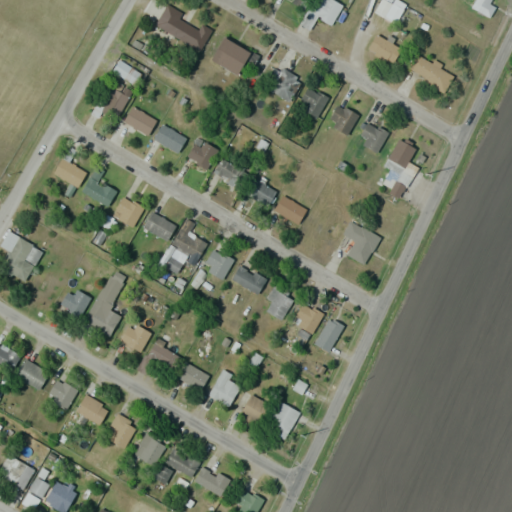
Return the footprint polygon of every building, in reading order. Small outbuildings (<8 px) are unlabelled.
[(310,28),(317,16),(331,25),(342,6),(332,0),(312,0),(299,21),(310,28)] [(490,0),(475,0),(472,5),(490,15),(495,6),(489,2),(490,0)] [(402,5),(392,1),(386,16),(396,20),(402,5)] [(199,28),(178,19),(182,12),(165,4),(154,28),(201,49),(210,28),(201,24),(199,28)] [(390,63),(400,50),(378,33),(367,46),(390,63)] [(258,56),(223,37),(211,60),(238,74),(243,66),(250,70),(258,56)] [(443,92),(453,75),(416,52),(406,68),(443,92)] [(134,84),(141,74),(119,59),(112,69),(134,84)] [(272,68),(267,92),(293,98),(299,75),(272,68)] [(100,106),(117,116),(128,96),(112,86),(100,106)] [(328,97),(308,86),(297,107),(316,117),(328,97)] [(357,114),(338,104),(327,123),(347,134),(357,114)] [(156,119),(132,105),(123,121),(147,135),(156,119)] [(376,152),(387,133),(369,121),(357,140),(376,152)] [(153,138),(176,153),(186,138),(162,123),(153,138)] [(415,146),(398,138),(384,166),(399,173),(390,192),(401,197),(416,166),(408,162),(415,146)] [(217,149),(203,141),(191,161),(205,169),(217,149)] [(236,189),(247,174),(222,157),(211,172),(236,189)] [(77,187),(86,172),(62,158),(53,172),(77,187)] [(115,193),(99,177),(103,173),(97,168),(81,185),(103,207),(115,193)] [(268,206),(276,190),(253,178),(245,193),(268,206)] [(297,224),(306,210),(283,194),(273,208),(297,224)] [(131,226),(143,207),(124,195),(112,214),(131,226)] [(175,225),(151,210),(142,226),(166,240),(175,225)] [(172,242),(197,258),(206,243),(187,232),(192,224),(186,220),(172,242)] [(342,233),(354,240),(346,255),(364,264),(379,236),(349,220),(342,233)] [(0,264),(0,268),(24,282),(42,250),(8,231),(0,245),(8,250),(0,264)] [(177,273),(186,254),(172,248),(163,267),(177,273)] [(233,259),(213,248),(203,267),(222,278),(233,259)] [(266,279),(239,264),(231,279),(257,294),(266,279)] [(127,276),(113,268),(83,320),(109,335),(120,316),(108,309),(127,276)] [(261,308),(280,319),(294,298),(275,286),(261,308)] [(72,295),(65,292),(59,305),(80,315),(90,296),(75,289),(72,295)] [(322,313),(302,303),(293,324),(312,333),(322,313)] [(314,343),(328,351),(343,325),(329,317),(314,343)] [(150,333),(130,322),(119,342),(139,353),(150,333)] [(19,356),(0,344),(0,363),(11,370),(19,356)] [(15,376),(38,390),(48,372),(25,359),(15,376)] [(208,375),(184,362),(176,377),(200,390),(208,375)] [(236,377),(222,369),(207,394),(228,406),(240,386),(233,382),(236,377)] [(66,408),(77,390),(57,378),(46,396),(66,408)] [(239,414),(259,426),(271,406),(251,394),(239,414)] [(75,411),(99,425),(108,408),(84,395),(75,411)] [(298,410),(279,402),(266,432),(285,440),(298,410)] [(103,435),(122,448),(137,426),(118,413),(103,435)] [(141,453),(147,463),(167,451),(154,431),(140,440),(146,450),(141,453)] [(199,461),(173,447),(165,464),(191,477),(199,461)] [(34,470),(9,454),(0,467),(0,475),(22,489),(34,470)] [(220,496),(229,480),(202,465),(193,481),(220,496)] [(67,511),(75,492),(36,475),(27,494),(67,511)] [(237,511),(260,511),(260,494),(237,494),(237,511)]
